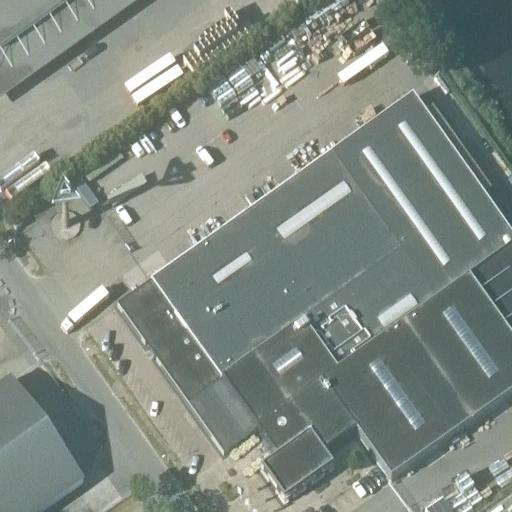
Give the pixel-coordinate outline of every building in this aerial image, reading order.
[(0,0),(0,55),(78,0),(0,0)] [(93,67),(127,48),(125,45),(140,36),(137,30),(88,58),(93,67)] [(282,39),(296,60),(308,51),(293,31),(282,39)] [(312,55),(302,61),(315,83),(325,76),(312,55)] [(223,456),(257,432),(276,460),(260,472),(284,504),(332,470),(323,457),(355,434),(390,483),(511,396),(511,342),(468,281),(511,250),(511,239),(412,99),(117,308),(223,456)] [(50,101),(24,112),(28,121),(54,110),(50,101)] [(0,190),(0,211),(1,213),(12,206),(1,190),(0,190)] [(0,511),(45,511),(82,486),(9,383),(0,388),(0,511)] [(236,469),(251,464),(248,454),(233,458),(236,469)]
